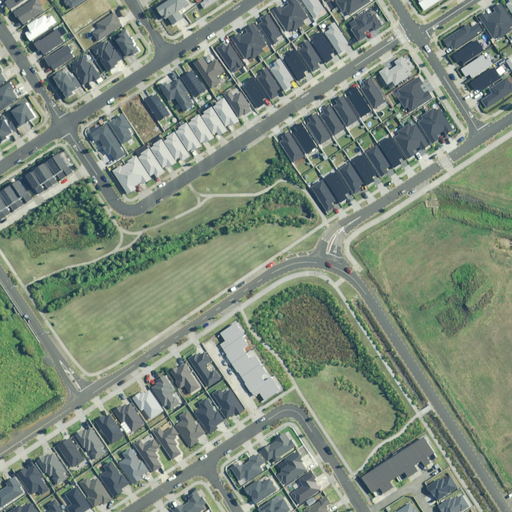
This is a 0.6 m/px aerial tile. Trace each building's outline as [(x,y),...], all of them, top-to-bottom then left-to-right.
[(9,0),(6,2),(11,9),(25,0),(9,0)] [(42,4),(39,0),(33,0),(15,13),(23,25),(45,11),(41,5),(42,4)] [(65,0),(66,1),(65,2),(67,6),(69,5),(72,10),(86,0),(65,0)] [(191,5),(188,0),(168,0),(157,7),(162,16),(165,14),(174,27),(186,20),(181,12),(191,5)] [(201,3),(204,8),(216,0),(204,0),(205,0),(201,3)] [(285,7),(299,28),(304,24),(303,21),(307,18),(295,0),(289,0),(287,2),(289,5),(285,7)] [(323,8),(318,0),(301,0),(314,18),(320,13),(319,11),(323,8)] [(349,15),(371,1),(370,0),(335,0),(343,12),(345,10),(349,15)] [(419,0),(426,11),(442,0),(419,0)] [(492,14),(505,35),(511,31),(509,27),(511,25),(511,23),(500,4),(493,8),(496,11),(492,14)] [(280,6),(273,11),(287,32),(291,29),(293,32),(299,28),(285,7),(282,9),(280,6)] [(434,13),(437,18),(446,12),(443,7),(434,13)] [(95,24),(99,30),(94,34),(99,42),(123,26),(114,12),(99,21),(95,24)] [(327,16),(325,12),(313,20),(315,23),(327,16)] [(281,35),(267,13),(259,18),(261,22),(258,24),(271,45),(278,41),(277,38),(281,35)] [(357,25),(351,29),(359,41),(366,36),(364,33),(372,27),(375,30),(382,26),(374,14),(368,17),(365,13),(354,20),(357,25)] [(504,35),(491,13),(488,16),(485,13),(479,16),(493,38),(499,34),(501,37),(504,35)] [(48,19),(45,15),(29,26),(31,30),(26,33),(31,41),(49,29),(48,28),(57,23),(53,16),(48,19)] [(347,43),(334,22),(327,26),(329,29),(324,32),(338,54),(346,49),(344,45),(347,43)] [(466,26),(443,40),(447,47),(450,45),(453,49),(482,30),(478,23),(468,30),(466,26)] [(244,34),(258,55),(263,51),(261,48),(266,45),(252,25),(245,29),(247,32),(244,34)] [(65,42),(58,30),(35,44),(42,56),(65,42)] [(138,51),(124,30),(117,34),(120,39),(116,41),(126,56),(131,53),(132,55),(138,51)] [(334,52),(320,31),(313,35),(315,38),(310,41),(325,63),(332,58),(330,54),(334,52)] [(238,33),(231,38),(245,59),(250,56),(252,59),(258,55),(244,34),(240,36),(238,33)] [(321,61),(307,40),(300,44),(302,47),(297,50),(312,72),(319,67),(317,63),(321,61)] [(473,42),(452,55),(456,62),(460,60),(462,64),(483,50),(477,40),(474,43),(473,42)] [(101,42),(91,49),(106,72),(116,66),(114,64),(122,59),(110,41),(106,43),(105,42),(102,44),(101,42)] [(222,43),(216,47),(230,69),(234,66),(236,69),(243,65),(228,43),(224,46),(222,43)] [(75,57),(68,45),(46,59),(53,71),(75,57)] [(308,69),(294,48),(288,53),(290,55),(285,59),(299,81),(307,76),(304,72),(308,69)] [(74,65),(71,67),(83,85),(88,82),(89,83),(100,77),(92,63),(89,65),(84,56),(73,63),(74,65)] [(386,67),(379,72),(388,84),(392,81),(395,85),(408,76),(405,72),(410,69),(402,56),(394,62),(397,65),(388,71),(386,67)] [(483,56),(461,69),(466,76),(469,74),(471,78),(493,65),(488,58),(485,60),(483,56)] [(202,58),(194,63),(210,88),(220,82),(216,76),(224,71),(217,60),(208,66),(202,58)] [(293,79),(279,58),(273,62),(274,65),(269,68),(284,90),(292,85),(289,82),(293,79)] [(279,88),(265,67),(259,72),(261,74),(256,77),(270,99),(278,94),(275,91),(279,88)] [(494,67),(470,83),(474,89),(478,86),(480,90),(501,78),(494,67)] [(206,91),(193,71),(182,78),(195,98),(206,91)] [(60,73),(53,77),(66,98),(73,93),(71,91),(80,85),(74,77),(70,80),(67,74),(62,77),(60,73)] [(266,97),(252,76),(245,80),(247,83),(242,86),(257,108),(264,103),(262,100),(266,97)] [(385,102),(369,77),(362,82),(364,85),(360,88),(374,109),(385,102)] [(397,96),(401,102),(422,89),(420,86),(423,84),(418,77),(398,89),(401,94),(397,96)] [(189,93),(180,79),(169,86),(167,82),(161,86),(171,102),(176,99),(184,112),(195,106),(188,94),(189,93)] [(482,99),(487,107),(511,91),(511,85),(511,84),(510,85),(506,79),(489,89),(492,93),(482,99)] [(14,89),(10,83),(0,89),(0,110),(18,99),(13,90),(14,89)] [(240,119),(253,111),(237,86),(224,94),(240,119)] [(372,111),(355,86),(348,91),(351,94),(346,97),(360,118),(372,111)] [(408,106),(411,111),(431,98),(427,91),(425,93),(422,89),(401,102),(405,108),(408,106)] [(170,115),(157,94),(146,101),(159,122),(170,115)] [(358,119),(342,94),(335,99),(337,102),(333,105),(347,126),(358,119)] [(239,121),(224,98),(213,105),(227,126),(230,124),(232,126),(239,121)] [(206,105),(202,100),(198,103),(201,108),(206,105)] [(37,118),(27,103),(13,112),(23,127),(37,118)] [(344,128),(328,104),(321,108),(323,112),(319,115),(333,136),(344,128)] [(227,131),(211,107),(201,114),(214,134),(217,132),(220,136),(227,131)] [(433,108),(427,112),(440,133),(444,131),(445,133),(453,128),(440,108),(435,111),(433,108)] [(423,119),(418,122),(431,142),(438,137),(437,135),(440,133),(427,112),(421,116),(423,119)] [(331,137),(315,113),(308,117),(311,121),(306,124),(320,145),(331,137)] [(8,124),(3,115),(0,116),(0,140),(2,144),(18,134),(16,132),(19,129),(14,120),(8,124)] [(128,126),(121,115),(108,123),(121,144),(133,137),(126,127),(128,126)] [(214,138),(199,115),(188,122),(202,143),(205,141),(206,143),(214,138)] [(317,147),(300,122),(293,127),(296,130),(291,133),(305,154),(317,147)] [(170,128),(167,123),(162,127),(165,131),(170,128)] [(202,146),(187,123),(176,130),(189,151),(192,149),(194,151),(202,146)] [(121,146),(106,124),(91,134),(95,141),(99,139),(103,146),(102,146),(108,155),(111,153),(116,160),(124,155),(119,147),(121,146)] [(409,124),(403,128),(417,148),(420,146),(421,149),(429,144),(416,124),(411,127),(409,124)] [(400,134),(394,138),(407,158),(414,153),(413,151),(417,148),(403,128),(398,131),(400,134)] [(304,155),(288,131),(281,135),(283,139),(279,142),(293,163),(304,155)] [(190,156),(174,132),(167,136),(169,139),(165,141),(177,159),(180,157),(183,161),(190,156)] [(378,144),(394,168),(401,164),(399,160),(403,157),(389,136),(378,144)] [(177,162),(162,139),(150,147),(166,170),(177,162)] [(364,152),(380,177),(387,172),(385,169),(389,166),(375,145),(364,152)] [(165,172),(149,148),(138,156),(151,175),(155,173),(158,177),(165,172)] [(59,153),(51,158),(64,177),(71,172),(59,153)] [(351,162),(367,186),(374,181),(372,178),(376,175),(362,154),(351,162)] [(126,165),(138,184),(142,182),(144,184),(151,179),(136,156),(129,161),(130,162),(126,165)] [(51,158),(45,163),(57,182),(64,177),(51,158)] [(338,170),(354,194),(361,190),(358,186),(363,183),(349,162),(338,170)] [(45,163),(39,167),(51,185),(57,182),(45,163)] [(138,184),(126,165),(123,167),(122,166),(114,171),(129,194),(136,189),(135,187),(138,184)] [(39,167),(32,171),(45,190),(51,185),(39,167)] [(32,171),(25,176),(38,195),(45,190),(32,171)] [(324,179),(340,204),(347,199),(345,196),(349,193),(335,172),(324,179)] [(19,180),(11,185),(24,204),(32,199),(19,180)] [(310,187),(327,212),(334,207),(331,204),(336,201),(322,180),(310,187)] [(11,185),(5,189),(18,208),(24,204),(11,185)] [(5,189),(0,192),(0,195),(11,212),(18,208),(5,189)] [(0,195),(0,209),(5,216),(11,212),(0,195)] [(243,336),(235,324),(220,334),(225,341),(220,345),(223,349),(243,337),(243,336)] [(248,345),(243,337),(223,349),(223,350),(227,355),(226,356),(231,364),(246,354),(243,349),(248,345)] [(196,354),(188,359),(207,387),(221,379),(215,370),(211,372),(210,371),(208,372),(205,367),(207,365),(207,364),(209,362),(204,353),(198,357),(196,354)] [(246,354),(231,364),(237,373),(238,372),(241,377),(260,364),(255,357),(250,360),(246,354)] [(176,367),(170,371),(176,381),(175,381),(179,389),(184,385),(190,394),(200,387),(184,364),(177,369),(176,367)] [(265,374),(260,365),(240,378),(244,384),(243,384),(248,392),(263,382),(260,377),(265,374)] [(175,392),(165,376),(157,381),(159,383),(153,387),(165,406),(167,405),(170,409),(179,403),(173,394),(175,392)] [(264,382),(249,392),(253,398),(259,394),(263,400),(279,390),(271,378),(264,382)] [(238,403),(227,387),(213,396),(229,421),(244,411),(238,403)] [(139,393),(132,398),(141,411),(144,409),(151,419),(163,411),(149,390),(141,395),(139,393)] [(216,413),(207,399),(201,403),(204,409),(198,413),(210,432),(215,429),(213,427),(223,421),(218,412),(216,413)] [(120,406),(113,411),(121,422),(125,420),(132,431),(144,424),(130,404),(122,409),(120,406)] [(197,426),(188,412),(182,416),(185,421),(178,425),(192,445),(196,442),(194,440),(205,433),(199,425),(197,426)] [(109,413),(96,421),(111,445),(124,436),(109,413)] [(180,435),(174,426),(164,433),(161,427),(155,431),(173,459),(182,454),(176,446),(178,445),(174,439),(180,435)] [(81,431),(74,435),(83,448),(85,447),(88,452),(90,451),(95,459),(107,451),(92,429),(88,432),(86,430),(82,432),(81,431)] [(290,441),(285,433),(276,439),(278,441),(262,451),(268,461),(273,458),(276,463),(281,459),(280,458),(296,447),(292,440),(290,441)] [(422,460),(425,466),(431,462),(427,457),(434,452),(424,437),(412,445),(422,460)] [(65,439),(56,445),(71,468),(84,460),(70,439),(66,441),(65,439)] [(161,448),(155,440),(145,446),(142,440),(135,444),(153,473),(163,467),(157,458),(159,457),(156,451),(161,448)] [(399,453),(413,474),(418,471),(414,465),(422,460),(412,445),(399,453)] [(140,463),(131,449),(125,453),(128,458),(121,463),(134,483),(139,480),(137,478),(148,471),(142,462),(140,463)] [(303,461),(297,452),(285,460),(288,465),(280,470),(282,472),(279,473),(286,484),(306,472),(300,463),(303,461)] [(399,453),(387,461),(397,476),(404,472),(408,477),(413,474),(399,453)] [(48,454),(37,461),(45,474),(47,472),(50,477),(51,476),(57,485),(66,479),(62,473),(65,471),(54,454),(50,457),(48,454)] [(264,462),(259,454),(240,467),(237,463),(231,467),(239,480),(245,476),(248,481),(263,472),(259,466),(264,462)] [(374,470),(388,490),(393,487),(389,481),(397,476),(387,461),(374,470)] [(121,477),(112,463),(106,467),(110,471),(103,476),(116,495),(120,493),(118,490),(128,483),(123,475),(121,477)] [(41,474),(35,466),(25,473),(24,470),(19,474),(32,493),(39,489),(42,494),(49,490),(39,475),(41,474)] [(374,470),(362,478),(372,493),(379,488),(383,494),(388,490),(374,470)] [(316,478),(311,471),(298,479),(303,486),(291,494),(299,505),(321,491),(313,480),(316,478)] [(439,479),(427,487),(436,501),(457,488),(449,477),(445,480),(444,478),(440,481),(439,479)] [(25,493),(15,478),(7,483),(9,486),(1,491),(0,490),(0,507),(1,509),(25,493)] [(91,484),(88,479),(82,483),(91,497),(90,498),(95,506),(105,500),(106,502),(111,499),(98,479),(91,484)] [(254,504),(276,490),(269,479),(262,484),(259,480),(245,489),(248,494),(250,493),(253,497),(251,498),(254,504)] [(85,511),(92,508),(78,487),(67,495),(74,504),(68,508),(70,511),(85,511)] [(198,511),(207,506),(196,491),(190,496),(191,498),(188,500),(190,502),(183,506),(182,504),(173,510),(173,511),(198,511)] [(459,492),(438,505),(442,511),(459,511),(468,506),(459,492)] [(330,503),(326,497),(303,511),(328,511),(325,507),(330,503)] [(63,511),(56,500),(48,505),(51,510),(48,511),(63,511)] [(286,511),(290,510),(283,500),(276,504),(273,500),(259,509),(260,511),(286,511)] [(37,511),(32,503),(23,509),(20,505),(10,511),(37,511)] [(416,511),(410,503),(397,511),(396,510),(393,511),(416,511)]
